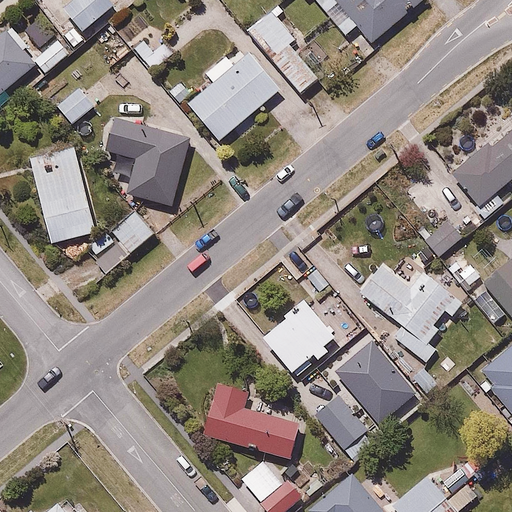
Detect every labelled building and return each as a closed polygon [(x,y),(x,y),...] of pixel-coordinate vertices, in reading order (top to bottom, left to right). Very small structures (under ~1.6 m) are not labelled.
[(311,0),(317,0),(346,36),(362,23),(375,40),(425,0),(308,0),(310,1),(311,0)] [(317,48),(281,3),(251,27),(304,93),(322,78),(305,57),(317,48)] [(144,9),(120,27),(154,71),(178,52),(144,9)] [(41,76),(70,52),(56,35),(33,55),(7,26),(0,32),(0,96),(34,67),(41,76)] [(228,53),(206,71),(216,82),(192,102),(224,140),(285,89),(253,51),(237,64),(228,53)] [(99,103),(81,85),(59,105),(77,124),(99,103)] [(511,108),(511,114),(450,168),(492,217),(510,201),(501,191),(511,182),(511,95),(506,101),(511,108)] [(118,115),(109,149),(138,157),(128,192),(175,205),(191,143),(118,115)] [(80,146),(35,157),(56,240),(101,229),(80,146)] [(455,217),(424,177),(405,191),(431,224),(421,231),(442,258),(484,226),(469,206),(455,217)] [(102,259),(113,271),(157,231),(138,210),(116,230),(124,238),(102,259)] [(511,258),(481,284),(509,318),(511,315),(511,258)] [(107,276),(92,259),(68,279),(83,297),(107,276)] [(433,342),(469,299),(425,262),(408,282),(386,263),(364,289),(406,324),(385,349),(417,376),(440,348),(433,342)] [(331,345),(339,339),(310,298),(266,329),(281,350),(296,370),(317,355),(323,363),(337,353),(331,345)] [(266,329),(261,323),(246,334),(266,361),(281,350),(266,329)] [(511,344),(474,376),(489,394),(495,389),(511,410),(511,344)] [(320,369),(296,391),(347,448),(372,426),(320,369)] [(221,380),(206,432),(297,457),(307,420),(249,404),(253,389),(221,380)] [(268,457),(242,476),(276,511),(286,511),(310,489),(296,474),(290,480),(268,457)] [(453,496),(434,473),(397,503),(403,511),(466,511),(488,495),(474,478),(453,496)] [(385,511),(353,474),(308,511),(385,511)] [(92,511),(85,503),(74,511),(63,498),(45,511),(41,511),(36,506),(29,511),(92,511)]
